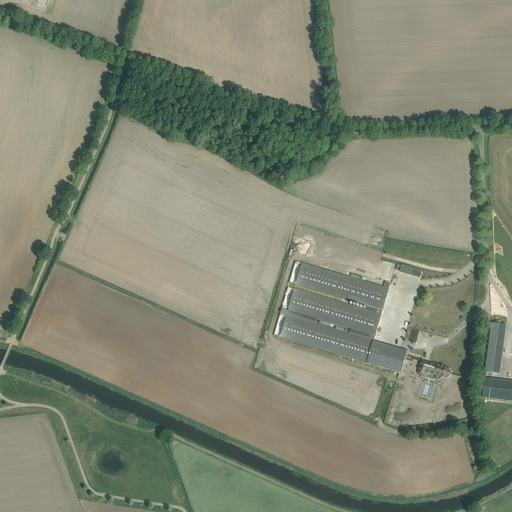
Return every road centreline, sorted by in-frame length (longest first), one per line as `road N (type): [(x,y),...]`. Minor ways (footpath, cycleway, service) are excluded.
road 1 (unclassified): [(480,131),(325,132),(0,20)]
road 2 (track): [(324,511),(128,418),(0,371)]
road 3 (unclassified): [(487,296),(480,131)]
